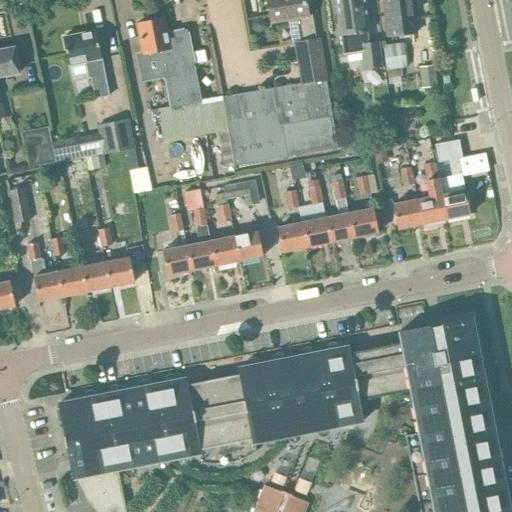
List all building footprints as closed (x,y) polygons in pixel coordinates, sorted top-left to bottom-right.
[(222,96),(234,166),(338,148),(319,39),(317,39),(312,14),(308,15),(305,0),(267,0),(271,22),(296,18),(300,42),(295,43),(302,83),(222,96)] [(362,52),(364,69),(383,66),(379,41),(370,42),(368,30),(370,30),(366,0),(335,0),(343,55),(362,52)] [(383,0),(387,35),(416,32),(412,0),(383,0)] [(225,167),(234,166),(222,96),(200,100),(194,67),(187,29),(166,33),(163,17),(137,22),(143,52),(135,53),(141,82),(166,77),(172,106),(158,109),(163,140),(219,131),(225,167)] [(255,19),(252,23),(252,29),(257,32),(263,32),(266,27),(265,21),(261,18),(255,19)] [(95,31),(63,37),(68,66),(86,62),(89,78),(91,78),(95,99),(109,97),(105,74),(102,74),(100,59),(101,59),(95,31)] [(388,77),(402,74),(401,68),(407,67),(404,42),(383,45),(388,77)] [(0,49),(0,77),(19,73),(14,47),(0,49)] [(420,67),(423,88),(437,86),(434,65),(420,67)] [(98,127),(103,154),(104,154),(135,148),(129,121),(98,127)] [(78,137),(52,142),(56,161),(56,163),(59,163),(72,160),(82,158),(78,137)] [(52,144),(38,146),(41,164),(55,162),(52,144)] [(439,149),(441,161),(448,160),(451,176),(450,176),(453,192),(441,194),(446,219),(452,218),(452,221),(461,219),(461,216),(469,214),(458,158),(461,157),(458,145),(439,149)] [(385,147),(373,149),(376,164),(388,161),(385,147)] [(103,154),(86,158),(88,170),(106,167),(104,154),(103,154)] [(468,159),(467,159),(470,176),(489,172),(485,154),(468,157),(468,159)] [(429,197),(417,199),(422,224),(428,222),(429,226),(438,224),(437,221),(446,219),(441,194),(435,162),(423,164),(429,197)] [(133,192),(152,190),(149,166),(130,168),(133,192)] [(400,169),(404,186),(415,184),(411,166),(400,169)] [(367,176),(355,178),(359,194),(370,192),(367,176)] [(287,203),(288,209),(299,207),(296,190),(291,191),(288,177),(270,181),(275,206),(287,203)] [(224,185),(225,193),(227,199),(244,196),(245,205),(259,202),(255,180),(224,185)] [(333,182),(331,182),(334,199),(335,199),(345,197),(346,197),(343,180),(342,180),(333,182)] [(308,187),(312,205),(323,202),(320,185),(308,187)] [(24,189),(10,192),(16,223),(31,220),(24,189)] [(215,195),(220,223),(231,220),(227,199),(225,193),(215,195)] [(422,224),(417,199),(392,204),(397,229),(422,224)] [(215,265),(210,241),(211,241),(204,208),(193,210),(199,243),(186,246),(191,270),(215,265)] [(349,213),(354,237),(378,233),(373,208),(349,213)] [(180,213),(169,215),(173,233),(184,230),(180,213)] [(354,237),(349,213),(325,218),(330,242),(354,237)] [(301,222),(306,247),(330,242),(325,218),(301,222)] [(301,222),(277,227),(282,252),(306,247),(301,222)] [(98,230),(101,247),(113,244),(109,227),(98,230)] [(85,232),(74,235),(78,252),(88,250),(85,232)] [(258,232),(233,237),(238,261),(263,256),(258,232)] [(54,257),(65,254),(62,237),(50,239),(54,257)] [(210,241),(215,265),(238,261),(233,237),(211,241),(210,241)] [(27,244),(34,281),(38,301),(62,296),(57,272),(45,275),(42,257),(41,257),(37,242),(27,244)] [(163,255),(167,275),(191,270),(186,246),(162,251),(163,255)] [(105,263),(110,286),(134,282),(129,258),(105,263)] [(81,267),(86,291),(110,286),(105,263),(81,267)] [(62,296),(86,291),(81,267),(57,272),(62,296)] [(10,283),(0,284),(0,308),(15,306),(10,283)] [(509,511),(470,316),(441,322),(400,330),(399,331),(401,338),(349,348),(348,346),(237,368),(238,370),(186,381),(186,379),(88,398),(58,404),(72,476),(72,478),(75,477),(87,499),(98,511),(97,511),(509,511)]
